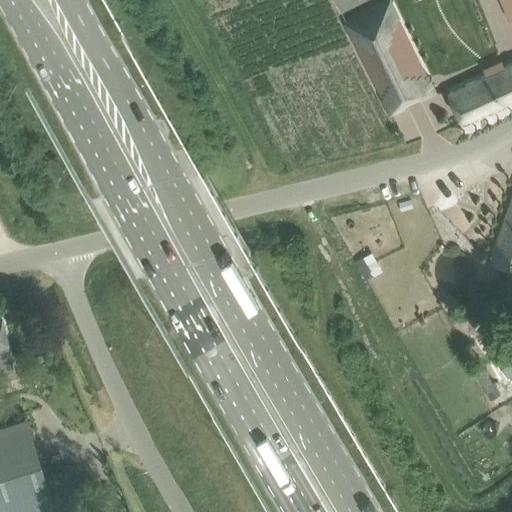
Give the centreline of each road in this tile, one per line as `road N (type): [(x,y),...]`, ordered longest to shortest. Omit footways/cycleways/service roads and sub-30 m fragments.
road 1 (primary): [(361,511),(69,0)]
road 2 (primary): [(11,0),(300,511)]
road 3 (unclassified): [(60,250),(466,151),(511,129)]
road 4 (unclassified): [(177,511),(104,372),(60,250)]
